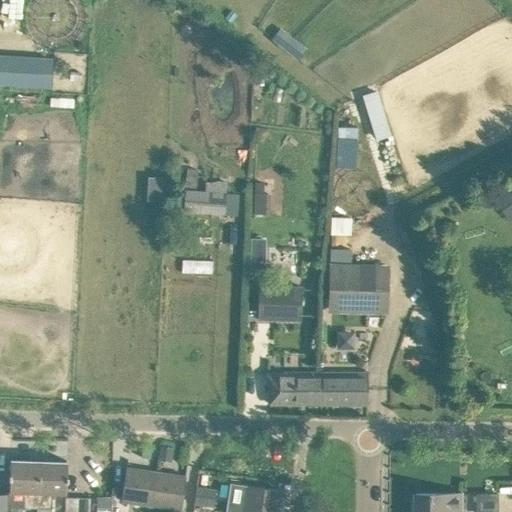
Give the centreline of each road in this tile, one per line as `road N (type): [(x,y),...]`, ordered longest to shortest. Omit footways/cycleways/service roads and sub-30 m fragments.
road 1 (residential): [(0,414),(369,430)]
road 2 (residential): [(511,432),(369,430)]
